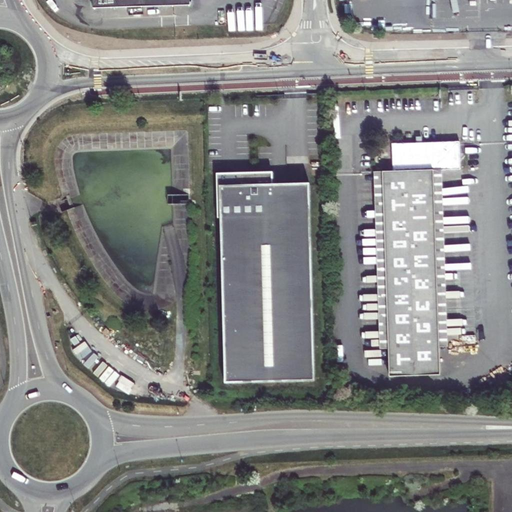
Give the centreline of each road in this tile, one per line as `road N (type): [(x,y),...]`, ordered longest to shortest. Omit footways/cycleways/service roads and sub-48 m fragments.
road 1 (secondary): [(511,422),(295,418),(162,427),(117,424),(91,412)]
road 2 (secondary): [(93,468),(119,456),(203,446),(511,433)]
road 3 (secondary): [(72,397),(46,358),(15,206),(8,153),(18,114)]
road 4 (primary): [(32,105),(75,87),(302,77)]
road 5 (primary): [(302,54),(76,54),(42,43)]
road 6 (primary): [(511,48),(332,53)]
road 7 (primary): [(334,75),(511,68)]
road 8 (secondary): [(0,251),(17,332),(13,408)]
